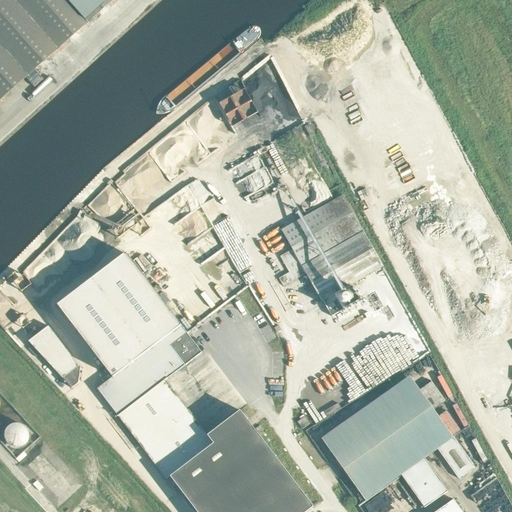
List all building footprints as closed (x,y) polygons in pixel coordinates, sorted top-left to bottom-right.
[(0,0),(0,99),(112,0),(0,0)] [(45,80),(41,87),(46,90),(50,82),(45,80)] [(124,160),(128,165),(211,99),(206,93),(214,87),(210,82),(117,155),(122,162),(124,160)] [(232,100),(233,111),(243,110),(242,100),(232,100)] [(351,285),(383,266),(343,195),(281,230),(292,249),(280,256),(289,273),(279,278),(283,286),(306,273),(322,302),(323,301),(332,317),(360,300),(351,285)] [(433,216),(443,232),(463,220),(453,204),(433,216)] [(294,217),(287,220),(290,225),(296,221),(294,217)] [(240,411),(207,436),(165,380),(168,378),(168,379),(202,353),(186,332),(181,325),(181,326),(126,254),(58,306),(113,377),(97,389),(167,479),(170,477),(197,511),(306,511),(314,507),(240,411)] [(231,268),(172,313),(181,325),(186,332),(245,287),(231,268)] [(395,317),(401,314),(393,300),(388,303),(395,317)] [(1,313),(8,321),(16,315),(10,307),(1,313)] [(78,383),(80,368),(48,326),(29,342),(72,388),(78,383)] [(362,393),(426,358),(422,350),(418,352),(406,332),(377,348),(370,336),(356,344),(352,337),(329,350),(344,377),(340,380),(349,397),(361,391),(362,393)] [(455,396),(461,393),(449,373),(443,376),(455,396)] [(430,385),(434,391),(443,385),(439,379),(430,385)] [(208,383),(189,395),(192,399),(210,387),(208,383)] [(0,411),(8,409),(2,392),(0,392),(0,411)] [(308,403),(324,421),(334,411),(318,394),(308,403)] [(300,417),(301,419),(297,422),(302,429),(310,423),(305,416),(304,417),(303,415),(300,417)] [(458,479),(475,467),(454,437),(437,449),(458,479)] [(30,447),(22,455),(25,459),(33,451),(30,447)] [(424,508),(448,491),(424,458),(401,474),(424,508)] [(46,488),(51,484),(44,476),(39,480),(46,488)] [(462,511),(453,499),(435,511),(462,511)] [(141,500),(138,505),(146,510),(149,505),(141,500)]
